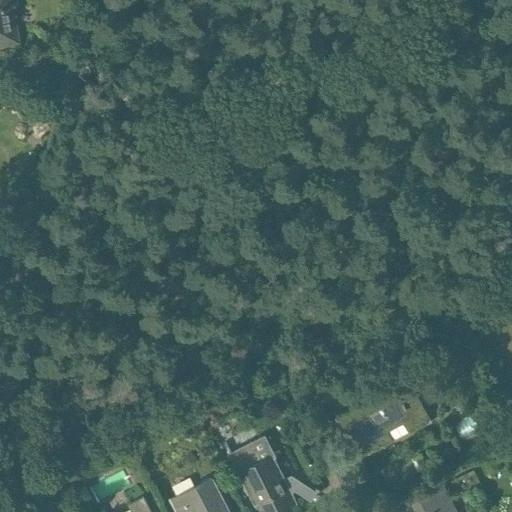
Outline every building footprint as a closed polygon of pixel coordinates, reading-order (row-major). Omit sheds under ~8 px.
[(0,0),(0,45),(19,43),(13,7),(17,6),(16,0),(0,0)] [(467,382),(481,374),(470,357),(457,365),(467,382)] [(390,429),(406,421),(412,432),(434,421),(411,376),(338,413),(362,457),(396,439),(390,429)] [(213,433),(209,424),(202,427),(206,436),(213,433)] [(260,432),(256,434),(232,446),(244,470),(266,511),(276,511),(296,502),(292,494),(294,493),(302,480),(294,475),(285,480),(272,455),(260,432)] [(385,465),(394,484),(419,470),(409,452),(385,465)] [(422,452),(414,456),(421,467),(429,463),(422,452)] [(232,511),(215,476),(179,494),(171,499),(178,511),(186,508),(187,511),(232,511)] [(458,511),(443,482),(432,488),(411,499),(417,511),(458,511)] [(154,511),(145,495),(130,503),(133,509),(127,511),(113,511),(111,511),(154,511)] [(56,511),(51,501),(28,511),(56,511)]
